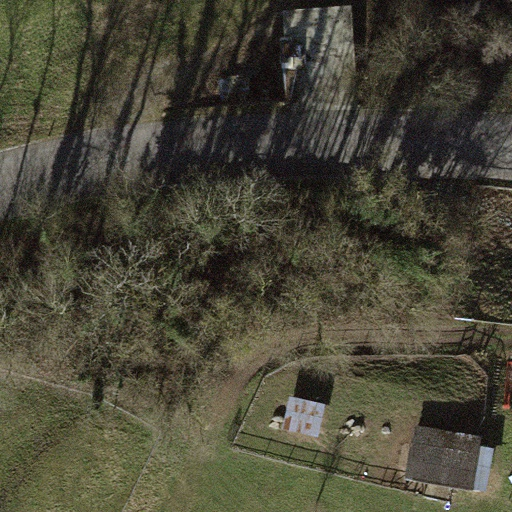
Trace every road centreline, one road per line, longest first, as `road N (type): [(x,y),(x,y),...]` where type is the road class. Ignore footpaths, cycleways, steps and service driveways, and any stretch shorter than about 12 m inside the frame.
road 1 (residential): [(0,191),(269,156),(511,155)]
road 2 (track): [(163,511),(258,359),(349,314),(511,336)]
